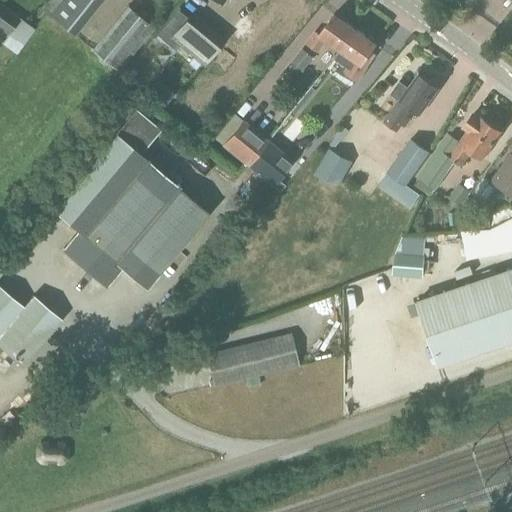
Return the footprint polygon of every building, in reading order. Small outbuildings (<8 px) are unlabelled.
[(54,9),(61,0),(48,0),(41,9),(48,15),(54,9)] [(61,0),(54,9),(48,15),(74,38),(104,0),(61,0)] [(278,0),(255,28),(277,46),(314,0),(278,0)] [(21,18),(0,2),(0,29),(8,35),(21,18)] [(120,73),(156,29),(128,6),(93,51),(120,73)] [(340,49),(355,29),(335,14),(320,34),(315,31),(306,43),(318,52),(327,40),(340,49)] [(200,65),(217,45),(185,17),(168,37),(200,65)] [(343,90),(357,80),(375,55),(371,52),(376,44),(355,29),(340,49),(354,59),(336,85),(343,90)] [(19,33),(0,54),(0,56),(11,66),(31,44),(19,33)] [(222,74),(209,63),(200,74),(213,85),(222,74)] [(421,114),(439,89),(419,75),(409,89),(399,82),(390,94),(400,101),(384,123),(397,133),(414,110),(421,114)] [(296,113),(304,103),(301,100),(292,111),(293,111),(296,113)] [(137,109),(116,134),(139,154),(160,129),(137,109)] [(215,138),(248,165),(249,164),(268,141),(267,140),(243,120),(235,114),(215,138)] [(483,160),(502,134),(476,114),(464,129),(468,132),(460,142),(447,133),(418,175),(419,176),(414,184),(424,190),(430,183),(435,187),(450,167),(449,166),(453,160),(461,166),(472,151),(483,160)] [(334,149),(349,130),(343,125),(334,137),(335,138),(330,145),(334,149)] [(139,154),(116,134),(53,209),(79,230),(63,249),(106,285),(121,266),(147,288),(210,213),(139,154)] [(420,194),(407,185),(430,152),(410,138),(386,172),(386,173),(377,186),(410,209),(420,194)] [(267,140),(268,141),(249,164),(274,183),(293,159),(268,139),(267,140)] [(338,186),(353,162),(329,148),(315,172),(338,186)] [(511,156),(491,184),(483,178),(472,194),(486,205),(500,186),(511,194),(511,156)] [(490,229),(511,216),(511,206),(510,204),(490,216),(489,212),(468,213),(468,208),(462,208),(463,215),(464,215),(465,231),(490,229)] [(511,216),(490,229),(495,252),(510,249),(511,248),(511,216)] [(424,278),(427,238),(403,236),(395,253),(394,276),(424,278)] [(440,367),(511,342),(511,270),(418,303),(440,367)] [(426,292),(427,280),(394,279),(394,291),(426,292)] [(0,286),(0,346),(22,365),(61,319),(33,295),(23,306),(0,286)] [(217,382),(294,363),(288,337),(211,356),(217,382)] [(318,386),(340,380),(338,370),(315,376),(318,386)]
